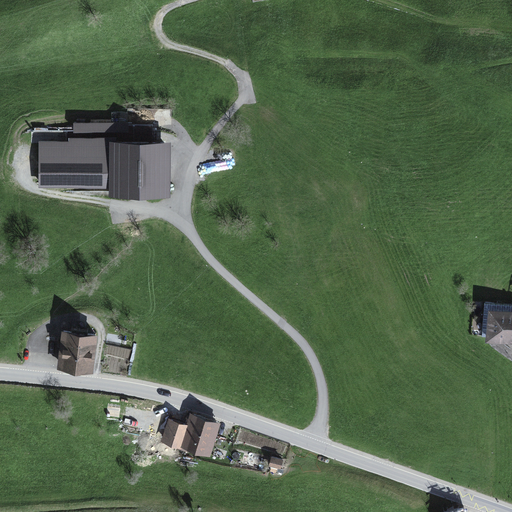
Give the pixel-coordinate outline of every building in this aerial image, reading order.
[(129,122),(74,122),(74,133),(129,132),(129,122)] [(170,143),(117,143),(117,138),(68,138),(68,140),(38,140),(38,189),(109,189),(109,197),(170,197),(170,143)] [(511,305),(484,303),(482,336),(486,336),(486,342),(511,344),(511,305)] [(98,335),(62,331),(57,369),(93,373),(98,335)] [(210,457),(221,423),(191,414),(188,421),(180,447),(210,457)] [(180,447),(188,421),(171,416),(163,441),(180,447)] [(284,460),(271,457),(269,466),(281,469),(284,460)] [(458,469),(439,462),(434,478),(453,484),(458,469)]
